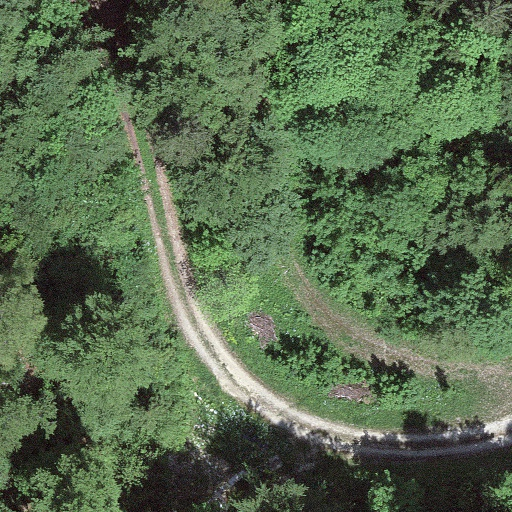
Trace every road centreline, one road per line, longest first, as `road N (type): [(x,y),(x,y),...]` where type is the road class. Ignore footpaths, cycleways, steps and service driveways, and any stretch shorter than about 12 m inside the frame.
road 1 (track): [(511,422),(379,437),(306,431),(241,396),(208,355),(115,53),(86,0)]
road 2 (track): [(266,0),(259,162),(282,239),(313,300),(356,337),(511,355)]
